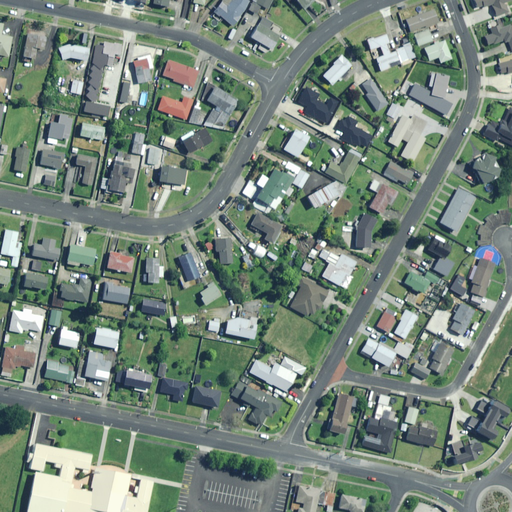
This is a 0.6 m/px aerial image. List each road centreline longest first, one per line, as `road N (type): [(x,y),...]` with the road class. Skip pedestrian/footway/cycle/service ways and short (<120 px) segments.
road 1 (residential): [(328,370),(470,107),(474,65),(450,0)]
road 2 (residential): [(280,85),(222,188),(186,220),(139,225),(0,197)]
road 3 (residential): [(289,453),(0,393)]
road 4 (residential): [(328,370),(430,392),(451,389),(510,287),(506,241)]
road 5 (residential): [(9,0),(189,38),(280,85)]
road 6 (residential): [(383,0),(314,40),(280,85)]
